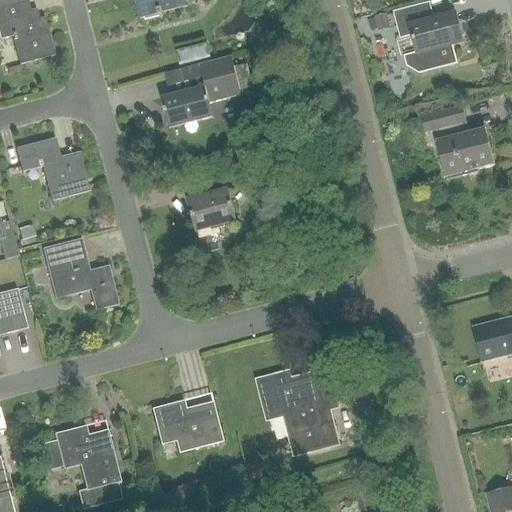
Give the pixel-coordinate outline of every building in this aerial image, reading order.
[(20,65),(56,56),(46,18),(34,21),(29,0),(0,7),(0,33),(2,40),(13,37),(20,65)] [(186,0),(137,0),(143,22),(165,17),(164,15),(189,8),(186,0)] [(434,21),(430,5),(395,14),(399,31),(411,28),(418,55),(416,55),(409,67),(420,74),(458,65),(454,47),(465,44),(458,15),(434,21)] [(387,15),(374,18),(378,32),(390,28),(387,15)] [(242,97),(232,58),(201,66),(206,88),(161,99),(169,131),(214,119),(210,105),(242,97)] [(447,179),(496,167),(486,130),(471,134),(464,106),(422,117),(426,135),(437,132),(440,141),(437,142),(447,179)] [(53,202),(90,192),(80,153),(61,158),(56,139),(16,150),(22,173),(44,167),(53,202)] [(225,171),(229,187),(265,177),(261,162),(225,171)] [(230,190),(202,197),(188,201),(197,234),(238,223),(230,190)] [(32,227),(17,230),(20,242),(33,239),(35,238),(32,227)] [(44,249),(47,262),(56,299),(91,290),(96,310),(119,304),(110,266),(90,271),(82,240),(44,249)] [(0,294),(0,356),(1,356),(0,354),(0,336),(28,329),(18,290),(0,294)] [(511,319),(474,330),(483,364),(511,356),(511,319)] [(292,382),(291,374),(260,383),(270,423),(287,418),(297,456),(339,445),(329,409),(338,407),(329,372),(292,382)] [(184,402),(153,410),(162,446),(177,442),(180,454),(224,443),(214,403),(186,410),(184,402)] [(108,433),(89,438),(86,427),(55,436),(57,442),(40,446),(46,472),(64,468),(64,470),(80,466),(86,490),(78,493),(83,511),(123,500),(118,484),(121,483),(108,433)] [(0,511),(13,511),(1,460),(0,460),(0,511)] [(490,511),(511,511),(511,487),(486,494),(490,511)]
